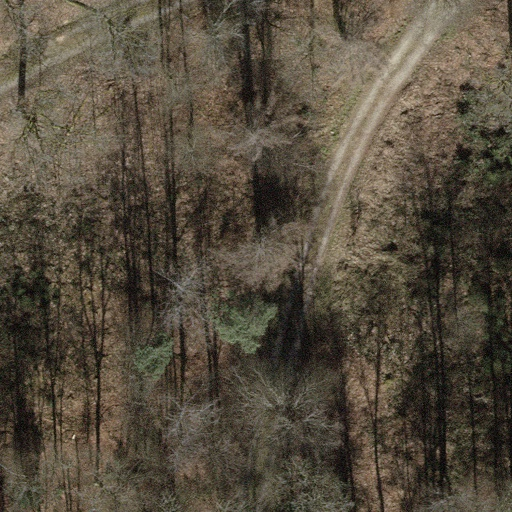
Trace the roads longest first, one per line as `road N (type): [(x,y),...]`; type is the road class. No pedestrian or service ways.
road 1 (track): [(245,511),(325,185),(399,46),(439,0)]
road 2 (track): [(149,0),(0,84)]
